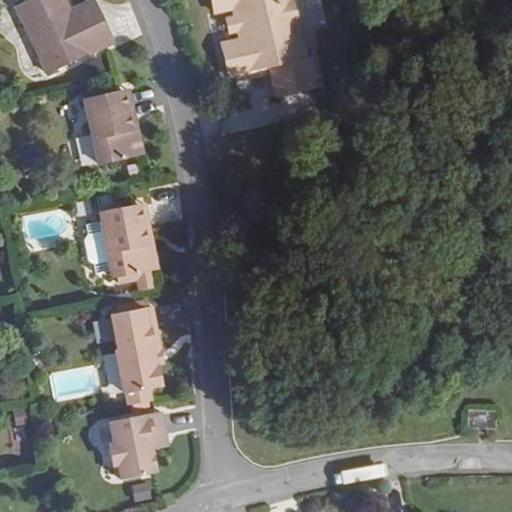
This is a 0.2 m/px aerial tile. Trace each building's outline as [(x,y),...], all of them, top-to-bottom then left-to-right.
[(78,28),(70,11),(64,0),(27,0),(15,6),(47,74),(105,46),(113,42),(102,17),(78,28)] [(93,0),(92,0),(70,11),(78,28),(102,17),(93,0)] [(306,58),(292,0),(211,0),(214,12),(233,8),(235,17),(238,31),(240,40),(221,44),(229,77),(269,67),(276,98),(318,88),(310,57),(306,58)] [(226,19),(229,33),(238,31),(235,17),(226,19)] [(131,130),(137,129),(128,89),(122,90),(131,130)] [(137,129),(131,130),(122,90),(116,91),(83,99),(98,165),(143,154),(137,129)] [(121,208),(116,188),(93,193),(98,214),(121,208)] [(142,204),(137,205),(146,246),(152,244),(142,204)] [(139,289),(153,287),(149,272),(158,269),(152,244),(146,246),(137,205),(121,208),(98,214),(112,280),(116,279),(135,274),(137,281),(139,289)] [(137,281),(135,274),(116,279),(117,285),(137,281)] [(155,366),(149,334),(157,333),(152,307),(111,314),(118,350),(115,350),(123,394),(149,388),(161,386),(156,366),(155,366)] [(155,366),(156,366),(163,365),(157,333),(149,334),(155,366)] [(149,388),(123,394),(126,406),(151,401),(149,388)] [(156,435),(166,433),(160,409),(109,419),(114,441),(111,447),(114,461),(119,463),(121,476),(156,470),(151,447),(158,446),(156,435)] [(497,429),(498,412),(470,411),(469,427),(497,429)] [(166,433),(156,435),(158,446),(168,444),(166,433)]
